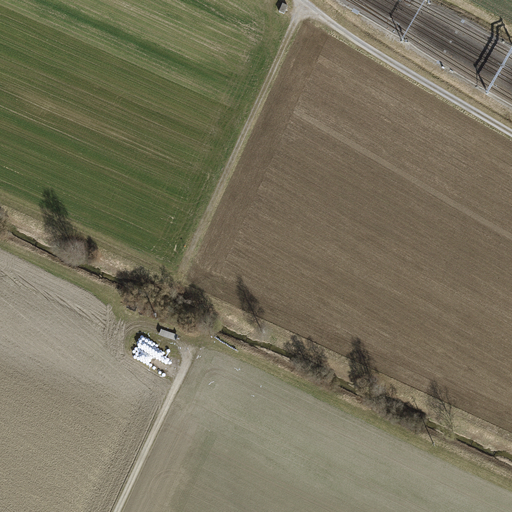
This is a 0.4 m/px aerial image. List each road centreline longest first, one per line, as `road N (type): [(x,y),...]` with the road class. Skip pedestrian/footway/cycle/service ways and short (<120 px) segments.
road 1 (track): [(178,280),(304,4)]
road 2 (track): [(300,0),(511,132)]
road 3 (track): [(184,367),(117,511)]
